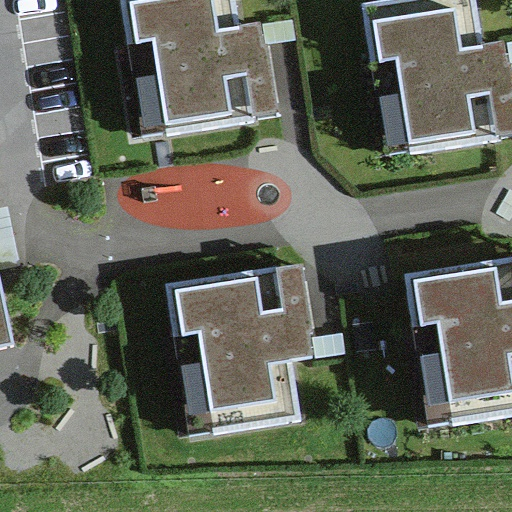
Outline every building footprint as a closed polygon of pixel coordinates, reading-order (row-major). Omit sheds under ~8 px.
[(270,0),(129,0),(137,46),(160,43),(175,135),(274,119),(266,71),(281,69),(270,0)] [(511,0),(449,0),(378,11),(387,68),(410,65),(425,157),(511,142),(511,0)] [(392,140),(412,139),(411,85),(391,86),(392,140)] [(0,342),(30,336),(0,210),(0,342)] [(511,263),(419,278),(428,335),(452,332),(466,424),(511,416),(511,263)] [(300,272),(162,293),(171,350),(194,347),(209,438),(308,423),(301,375),(316,373),(300,272)]
